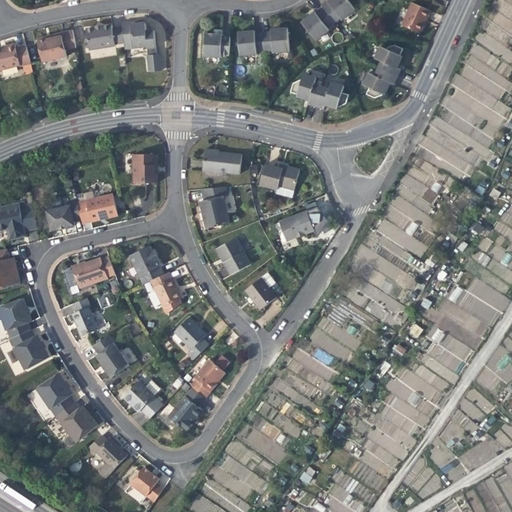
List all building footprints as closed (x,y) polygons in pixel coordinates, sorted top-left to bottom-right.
[(330,0),(327,2),(328,4),(339,18),(341,20),(355,10),(347,0),(330,0)] [(411,3),(401,25),(420,33),(425,21),(430,11),(411,3)] [(333,23),(339,18),(328,4),(322,8),(333,23)] [(316,13),(327,27),(333,23),(322,8),(316,13)] [(329,29),(327,27),(316,13),(315,11),(308,16),(301,22),(315,40),(329,29)] [(125,49),(147,46),(156,45),(154,31),(146,32),(145,23),(139,24),(139,22),(122,24),(122,29),(124,42),(125,49)] [(115,47),(115,43),(113,30),(113,26),(103,27),(103,25),(100,25),(94,26),(94,28),(86,29),(88,50),(115,47)] [(50,38),(37,41),(42,62),(66,56),(64,49),(76,46),(72,29),(54,34),(50,35),(50,38)] [(113,30),(115,43),(124,42),(122,29),(113,30)] [(280,29),(270,30),(270,33),(272,51),(272,53),(289,52),(287,29),(280,29)] [(256,52),(254,34),(254,31),(246,31),(238,32),(239,56),(256,54),(256,52)] [(221,57),(221,54),(222,36),(222,33),(214,33),(205,32),(204,57),(221,57)] [(256,52),(264,52),(262,33),(254,34),(256,52)] [(270,33),(262,33),(264,52),(272,51),(270,33)] [(222,36),(221,54),(229,55),(230,36),(222,36)] [(30,64),(26,46),(16,48),(15,44),(6,46),(7,48),(1,50),(0,50),(0,70),(19,66),(20,67),(30,64)] [(511,63),(511,51),(496,44),(491,54),(511,63)] [(156,45),(147,46),(148,56),(157,55),(156,45)] [(436,114),(418,146),(445,161),(442,165),(449,169),(449,170),(467,180),(480,157),(488,161),(493,152),(487,149),(511,108),(500,102),(511,82),(501,76),(508,64),(474,45),(446,95),(448,96),(438,115),(436,114)] [(387,48),(386,50),(398,56),(401,50),(392,46),(387,48)] [(401,57),(398,56),(386,50),(380,47),(375,59),(381,61),(377,69),(395,77),(399,70),(396,68),(397,65),(401,57)] [(159,55),(157,55),(148,56),(150,72),(161,71),(159,55)] [(368,89),(380,95),(383,96),(387,88),(389,84),(391,85),(395,77),(377,69),(373,76),(368,74),(362,86),(368,89)] [(299,76),(296,91),(295,94),(304,96),(308,97),(307,101),(315,103),(320,81),(312,79),(313,74),(301,71),(299,76)] [(296,91),(299,76),(297,75),(291,81),(289,90),(296,91)] [(335,104),(336,101),(340,86),(341,81),(329,78),(328,83),(320,81),(315,103),(323,105),(323,101),(328,102),(335,104)] [(340,86),(336,101),(338,102),(344,97),(346,88),(340,86)] [(379,96),(380,95),(368,89),(365,95),(373,99),(379,96)] [(225,174),(225,172),(241,174),(243,156),(226,154),(215,153),(215,150),(206,149),(204,172),(225,174)] [(156,166),(160,163),(160,159),(156,157),(156,155),(135,155),(135,184),(159,184),(160,174),(156,174),(156,166)] [(262,185),(279,189),(281,185),(296,189),(302,169),(286,165),(285,168),(281,167),(268,163),(267,165),(262,184),(262,185)] [(437,193),(442,185),(434,181),(430,189),(437,193)] [(281,185),(279,189),(278,193),(294,198),(296,189),(281,185)] [(205,201),(224,196),(228,195),(226,187),(202,189),(205,201)] [(421,197),(431,204),(438,195),(428,188),(421,197)] [(493,188),(489,195),(497,199),(500,192),(493,188)] [(230,224),(224,196),(205,201),(201,202),(205,215),(208,229),(230,224)] [(112,197),(87,203),(92,223),(104,220),(117,217),(112,197)] [(511,202),(502,219),(505,221),(508,216),(511,218),(511,202)] [(92,223),(87,203),(78,205),(82,221),(83,226),(92,223)] [(21,233),(25,232),(19,207),(18,204),(1,208),(2,211),(0,211),(0,232),(6,231),(9,241),(22,238),(21,233)] [(31,204),(19,207),(25,232),(37,229),(31,204)] [(69,208),(73,223),(82,221),(78,205),(77,204),(69,206),(69,208)] [(74,228),(73,223),(69,208),(47,214),(52,233),(63,230),(74,228)] [(315,209),(280,222),(288,241),(297,237),(297,238),(306,234),(322,227),(319,218),(315,209)] [(376,230),(393,242),(389,248),(406,259),(410,252),(413,254),(421,242),(383,218),(376,230)] [(477,221),(471,229),(479,235),(485,228),(477,221)] [(412,236),(418,225),(411,222),(405,233),(412,236)] [(485,237),(478,247),(486,252),(492,242),(485,237)] [(237,239),(217,250),(225,264),(232,276),(251,265),(237,239)] [(143,285),(151,281),(163,275),(157,262),(154,264),(152,259),(155,258),(150,248),(130,257),(143,285)] [(0,261),(9,259),(7,249),(0,250),(0,261)] [(485,266),(490,258),(478,250),(472,258),(485,266)] [(500,263),(506,266),(511,256),(506,252),(500,263)] [(101,259),(107,277),(115,274),(109,257),(101,259)] [(9,259),(0,261),(0,288),(20,283),(17,270),(14,258),(9,259)] [(107,279),(107,277),(101,259),(100,258),(84,264),(84,265),(72,269),(75,279),(79,289),(107,279)] [(163,275),(151,281),(163,308),(165,312),(178,306),(176,301),(180,300),(182,299),(176,285),(169,272),(163,275)] [(269,273),(262,278),(270,288),(276,283),(269,273)] [(262,278),(246,291),(251,298),(254,302),(261,311),(278,298),(270,288),(262,278)] [(481,339),(508,299),(475,278),(467,291),(457,285),(447,300),(477,319),(469,331),(481,339)] [(0,308),(9,330),(29,322),(33,321),(28,309),(23,297),(0,306),(0,308)] [(72,305),(76,312),(88,307),(89,306),(86,298),(72,305)] [(420,305),(427,309),(432,302),(424,298),(420,305)] [(98,329),(88,307),(76,312),(71,314),(76,326),(81,337),(98,329)] [(309,340),(346,363),(360,340),(323,317),(309,340)] [(175,332),(192,350),(204,339),(208,335),(200,327),(191,318),(175,332)] [(29,322),(9,330),(12,338),(33,330),(29,322)] [(414,323),(408,332),(417,339),(423,329),(414,323)] [(457,375),(470,346),(443,334),(444,332),(433,328),(429,337),(437,341),(427,365),(432,367),(434,363),(438,365),(434,373),(449,379),(452,373),(457,375)] [(16,346),(36,336),(33,330),(12,338),(16,346)] [(36,336),(16,346),(23,360),(25,359),(29,368),(51,356),(45,345),(39,334),(36,336)] [(94,345),(100,354),(115,343),(109,335),(94,345)] [(204,339),(192,350),(188,354),(194,360),(209,345),(204,339)] [(115,343),(100,354),(98,356),(106,367),(113,377),(131,364),(115,343)] [(393,351),(402,356),(406,349),(397,344),(393,351)] [(331,364),(334,354),(315,349),(312,359),(331,364)] [(224,369),(230,361),(221,354),(215,362),(224,369)] [(197,380),(210,392),(217,384),(216,384),(220,379),(225,373),(210,360),(194,378),(197,380)] [(287,370),(324,390),(333,372),(311,360),(307,368),(293,361),(287,370)] [(383,377),(391,364),(385,360),(377,373),(383,377)] [(52,410),(70,396),(74,393),(66,383),(59,373),(39,388),(45,396),(43,398),(52,410)] [(163,388),(154,378),(147,385),(157,394),(163,388)] [(157,394),(147,385),(141,379),(126,395),(132,402),(134,400),(143,409),(151,417),(165,403),(156,395),(157,394)] [(367,379),(363,387),(371,391),(375,383),(367,379)] [(210,392),(197,380),(191,387),(193,388),(205,398),(210,392)] [(206,399),(205,398),(193,388),(168,418),(186,433),(193,425),(191,424),(195,419),(201,412),(198,409),(206,399)] [(70,396),(52,410),(57,415),(74,402),(70,396)] [(134,400),(132,402),(137,407),(141,410),(143,409),(134,400)] [(62,422),(80,409),(74,402),(57,415),(62,422)] [(83,406),(80,409),(62,422),(70,433),(72,432),(78,440),(98,425),(91,416),(83,406)] [(467,416),(460,423),(470,435),(478,428),(467,416)] [(264,421),(259,430),(273,439),(279,430),(264,421)] [(275,440),(284,447),(290,440),(281,433),(275,440)] [(95,454),(98,452),(108,441),(102,434),(89,448),(95,454)] [(109,462),(115,468),(129,454),(119,445),(111,437),(108,441),(98,452),(109,462)] [(237,483),(261,489),(264,478),(246,474),(247,469),(232,465),(233,459),(228,458),(224,473),(233,475),(230,488),(235,489),(237,483)] [(106,477),(115,468),(109,462),(100,471),(106,477)] [(492,477),(476,485),(487,505),(498,499),(500,502),(505,495),(509,502),(511,504),(511,462),(505,466),(497,478),(494,479),(492,477)] [(308,466),(299,478),(308,484),(316,471),(308,466)] [(153,474),(144,467),(131,484),(154,501),(163,489),(156,483),(159,479),(153,474)] [(349,495),(358,482),(339,469),(333,479),(338,482),(324,503),(337,511),(357,511),(363,505),(349,495)] [(189,511),(191,511),(246,511),(251,503),(209,478),(189,511)] [(278,510),(279,511),(289,511),(294,508),(290,502),(278,510)] [(448,510),(448,511),(473,511),(470,502),(458,507),(458,506),(448,510)]
